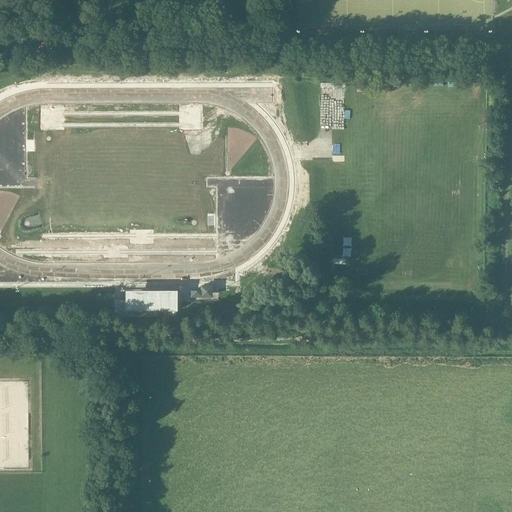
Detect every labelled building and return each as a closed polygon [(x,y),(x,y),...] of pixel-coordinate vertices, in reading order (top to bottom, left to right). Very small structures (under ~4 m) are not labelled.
[(184,129),(184,125),(195,123),(194,112),(177,114),(179,130),(184,129)] [(39,114),(40,130),(59,130),(58,113),(39,114)] [(24,153),(32,153),(32,142),(24,142),(24,153)] [(214,228),(214,216),(206,216),(206,228),(214,228)] [(131,238),(106,238),(106,252),(131,252),(131,238)] [(132,251),(132,262),(150,262),(151,251),(132,251)] [(125,310),(177,310),(177,290),(125,290),(125,310)]
